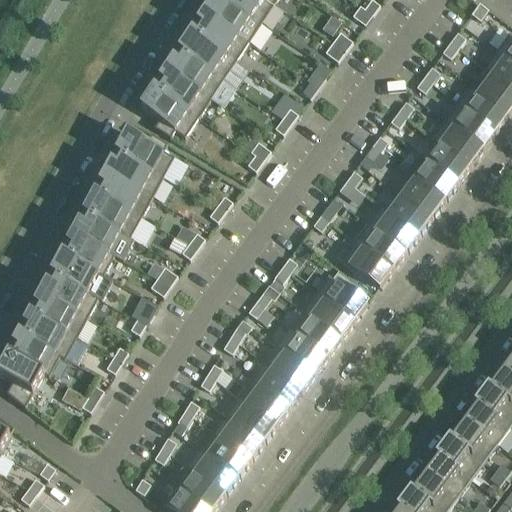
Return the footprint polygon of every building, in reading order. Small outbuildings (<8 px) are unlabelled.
[(217,0),(206,17),(249,46),(262,27),(221,0),(217,0)] [(221,0),(262,27),(275,8),(262,0),(221,0)] [(262,0),(275,8),(280,0),(262,0)] [(373,19),(381,9),(372,3),(365,13),(373,19)] [(473,18),(481,25),(489,14),(480,8),(473,18)] [(353,20),(366,29),(373,19),(365,13),(360,10),(353,20)] [(193,36),(237,65),(249,46),(206,17),(193,36)] [(224,84),(237,65),(193,36),(181,55),(224,84)] [(451,47),(459,53),(466,43),(458,37),(451,47)] [(511,65),(511,37),(497,54),(511,65)] [(353,46),(345,40),(338,50),(346,56),(353,46)] [(326,56),(339,66),(346,56),(338,50),(333,46),(326,56)] [(443,57),(451,63),(459,53),(451,47),(443,57)] [(511,92),(511,65),(497,54),(484,72),(511,92)] [(168,74),(212,103),(224,84),(181,55),(168,74)] [(425,81),(433,88),(441,78),(432,71),(425,81)] [(511,118),(511,116),(511,92),(484,72),(484,73),(493,80),(481,96),(472,89),(471,89),(511,118)] [(156,93),(199,122),(212,103),(168,74),(156,93)] [(326,83),(318,76),(311,86),(319,92),(326,83)] [(417,91),(426,98),(433,88),(425,81),(417,91)] [(311,102),(319,92),(311,86),(303,96),(311,102)] [(498,136),(511,118),(471,89),(458,106),(498,136)] [(155,132),(171,142),(176,135),(186,142),(199,122),(156,93),(142,113),(160,125),(155,132)] [(415,112),(406,106),(399,116),(407,122),(415,112)] [(485,153),(498,136),(458,106),(446,124),(485,153)] [(299,119),(290,113),(283,123),(291,129),(299,119)] [(399,116),(392,126),(400,132),(407,122),(399,116)] [(276,133),(284,139),(291,129),(283,123),(276,133)] [(472,170),(485,153),(446,124),(433,141),(472,170)] [(118,157),(164,182),(175,161),(165,155),(168,148),(152,139),(148,147),(129,136),(118,157)] [(373,151),(381,157),(389,147),(381,141),(373,151)] [(459,188),(472,170),(433,141),(432,142),(436,145),(425,161),(420,158),(459,188)] [(256,159),(264,166),(271,156),(258,146),(251,156),(256,159)] [(366,161),(374,167),(381,157),(373,151),(366,161)] [(107,178),(153,202),(164,182),(118,157),(107,178)] [(446,205),(447,203),(448,204),(454,195),(453,195),(459,188),(420,158),(407,176),(446,205)] [(256,159),(248,169),(257,176),(264,166),(256,159)] [(347,185),(356,191),(363,181),(355,175),(347,185)] [(433,222),(434,221),(435,221),(441,213),(441,212),(446,205),(407,176),(406,176),(416,184),(404,200),(399,196),(398,196),(433,222)] [(142,222),(153,202),(107,178),(96,198),(142,222)] [(347,185),(340,195),(348,201),(356,191),(347,185)] [(420,240),(421,238),(422,238),(428,230),(428,229),(433,222),(398,196),(386,213),(381,210),(420,240)] [(86,218),(131,242),(142,222),(96,198),(86,218)] [(218,210),(226,217),(233,207),(225,200),(218,210)] [(219,227),(226,217),(218,210),(210,220),(219,227)] [(322,220),(330,226),(337,216),(329,210),(322,220)] [(407,257),(408,255),(409,256),(415,247),(420,240),(381,210),(368,228),(406,256),(407,257)] [(75,238),(115,260),(116,259),(110,256),(120,237),(131,243),(131,242),(86,218),(75,238)] [(322,220),(314,230),(322,236),(330,226),(322,220)] [(148,248),(157,229),(145,224),(136,243),(148,248)] [(393,274),(406,256),(368,228),(367,227),(354,244),(355,245),(393,274)] [(198,237),(190,247),(198,253),(206,244),(198,237)] [(115,260),(75,238),(64,258),(104,280),(115,260)] [(341,263),(381,292),(382,292),(390,282),(389,281),(394,274),(393,274),(355,245),(341,263)] [(183,257),(191,263),(198,253),(190,247),(183,257)] [(104,280),(64,258),(53,278),(99,303),(99,302),(89,296),(99,278),(104,280)] [(160,265),(182,279),(187,271),(164,258),(160,265)] [(283,272),(291,278),(298,268),(290,262),(283,272)] [(163,285),(171,290),(178,280),(166,271),(158,282),(163,285)] [(283,272),(275,282),(283,288),(291,278),(283,272)] [(99,303),(53,278),(42,298),(88,323),(99,303)] [(360,319),(361,320),(369,309),(368,309),(369,308),(330,279),(316,297),(355,326),(360,319)] [(158,282),(151,292),(164,301),(171,290),(163,285),(158,282)] [(257,307),(265,313),(272,303),(264,297),(257,307)] [(303,314),(342,344),(355,326),(316,297),(303,314)] [(31,318),(77,343),(88,323),(42,298),(31,318)] [(257,307),(249,317),(257,323),(265,313),(257,307)] [(145,313),(138,323),(147,329),(153,318),(145,313)] [(342,344),(303,314),(303,315),(312,322),(300,338),(291,331),(290,332),(329,361),(342,344)] [(77,343),(31,318),(21,338),(66,363),(77,343)] [(138,323),(131,334),(140,339),(147,329),(138,323)] [(237,332),(231,342),(240,348),(246,337),(237,332)] [(316,378),(329,361),(290,332),(277,349),(316,378)] [(21,338),(10,358),(50,380),(61,361),(66,364),(66,363),(21,338)] [(231,342),(224,353),(233,358),(240,348),(231,342)] [(304,395),(316,378),(277,349),(277,350),(286,357),(274,373),(265,366),(264,366),(304,395)] [(114,362),(122,367),(129,357),(120,351),(114,362)] [(8,398),(26,412),(45,378),(50,381),(50,380),(10,358),(0,376),(0,379),(14,387),(8,398)] [(114,362),(107,372),(116,378),(122,367),(114,362)] [(291,413),(304,395),(264,366),(252,384),(291,413)] [(215,368),(208,379),(217,384),(223,374),(215,368)] [(490,388),(489,389),(511,406),(511,379),(505,374),(493,391),(490,388)] [(208,379),(201,390),(210,395),(217,384),(208,379)] [(278,430),(291,413),(252,384),(251,384),(261,392),(249,407),(239,400),(239,401),(278,430)] [(476,406),(511,432),(511,430),(511,406),(489,389),(476,406)] [(96,390),(89,401),(98,406),(105,396),(96,390)] [(83,411),(92,417),(98,406),(89,401),(83,411)] [(265,447),(266,446),(267,446),(273,438),(272,437),(278,430),(239,401),(226,418),(265,447)] [(185,416),(194,421),(200,411),(192,405),(185,416)] [(479,409),(467,426),(498,449),(511,432),(476,406),(476,407),(479,409)] [(178,426),(187,432),(194,421),(185,416),(178,426)] [(252,465),(253,463),(254,464),(260,455),(259,455),(265,447),(226,418),(225,419),(235,426),(222,443),(252,465)] [(0,457),(2,458),(15,433),(0,422),(0,457)] [(451,440),(451,441),(485,467),(498,449),(467,426),(454,443),(451,440)] [(438,458),(472,484),(485,467),(451,441),(438,458)] [(162,453),(171,458),(177,447),(169,442),(162,453)] [(239,482),(240,480),(241,481),(247,472),(252,465),(222,443),(210,459),(200,452),(200,453),(239,482)] [(155,463),(164,469),(171,458),(162,453),(155,463)] [(226,499),(227,498),(228,498),(234,490),(234,489),(239,482),(200,453),(186,471),(226,499)] [(440,461),(428,478),(459,501),(472,484),(438,458),(437,459),(440,461)] [(506,482),(511,475),(502,467),(496,475),(506,482)] [(40,478),(49,484),(56,474),(48,468),(40,478)] [(206,511),(216,511),(226,499),(186,471),(191,474),(178,491),(206,511)] [(496,475),(490,483),(500,490),(506,482),(496,475)] [(412,492),(412,493),(437,511),(451,511),(459,501),(428,478),(415,495),(412,492)] [(29,493),(37,499),(45,489),(36,483),(29,493)] [(143,483),(136,494),(145,499),(151,488),(143,483)] [(165,509),(169,511),(206,511),(178,491),(165,509)] [(29,493),(21,503),(30,509),(37,499),(29,493)] [(399,510),(401,511),(437,511),(412,493),(399,510)]
